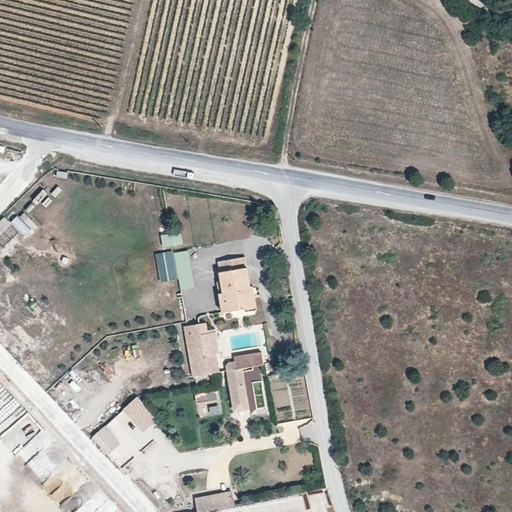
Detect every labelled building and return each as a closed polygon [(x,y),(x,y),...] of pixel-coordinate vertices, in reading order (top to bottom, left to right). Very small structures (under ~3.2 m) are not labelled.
[(38,205),(48,193),(42,188),(32,200),(38,205)] [(11,221),(23,237),(36,226),(24,211),(11,221)] [(3,217),(0,219),(0,232),(9,224),(3,217)] [(158,236),(160,248),(182,244),(180,233),(158,236)] [(188,251),(174,253),(180,290),(194,288),(188,251)] [(223,311),(247,308),(244,286),(250,285),(247,266),(245,266),(244,256),(219,261),(221,272),(219,272),(223,292),(220,293),(223,311)] [(248,313),(257,310),(253,285),(250,285),(244,286),(247,308),(248,313)] [(207,323),(184,328),(193,378),(207,375),(205,358),(217,356),(220,356),(216,329),(208,330),(207,323)] [(242,369),(264,365),(262,353),(234,358),(234,360),(227,362),(225,366),(234,414),(250,412),(242,369)] [(217,356),(205,358),(207,375),(219,373),(217,356)] [(217,389),(194,395),(199,417),(222,412),(217,389)] [(100,428),(88,440),(103,456),(115,445),(100,428)] [(195,498),(197,511),(200,511),(233,506),(231,491),(195,498)]
